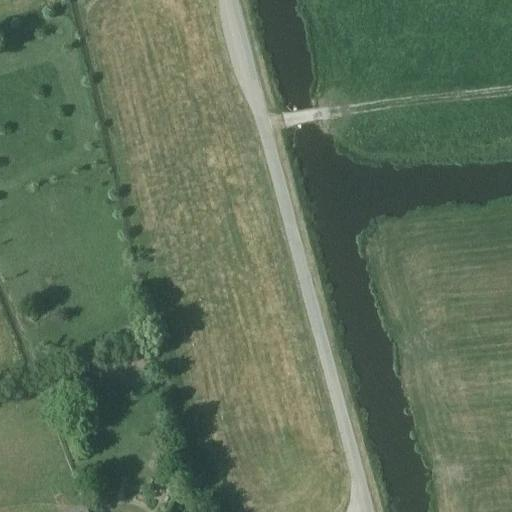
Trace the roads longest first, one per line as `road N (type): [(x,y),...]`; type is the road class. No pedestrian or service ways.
road 1 (unclassified): [(369,511),(233,0)]
road 2 (track): [(511,91),(264,122)]
